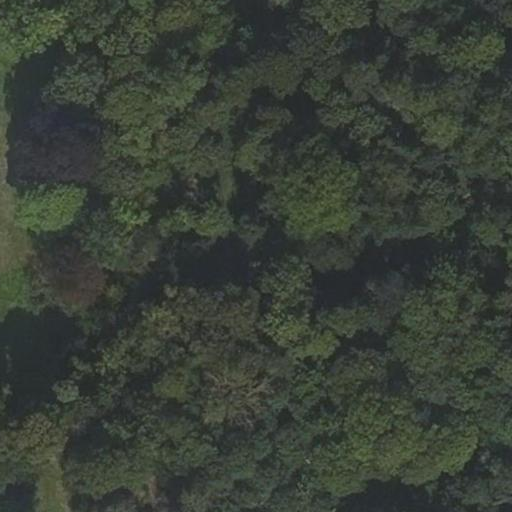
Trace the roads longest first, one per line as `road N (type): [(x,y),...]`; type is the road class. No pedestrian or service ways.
road 1 (track): [(311,0),(222,406),(215,511)]
road 2 (track): [(237,347),(511,164)]
